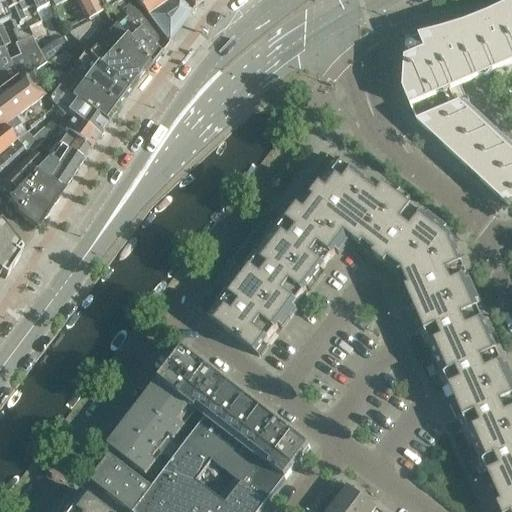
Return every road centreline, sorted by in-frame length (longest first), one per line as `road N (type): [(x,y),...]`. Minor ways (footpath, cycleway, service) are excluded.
road 1 (residential): [(487,243),(477,223),(388,147),(367,103),(358,6)]
road 2 (secondary): [(140,175),(272,57),(358,6)]
road 3 (residential): [(32,511),(175,323)]
road 4 (secondary): [(283,0),(200,69),(140,175)]
road 5 (residential): [(339,448),(175,323)]
road 6 (secondary): [(0,367),(75,263)]
